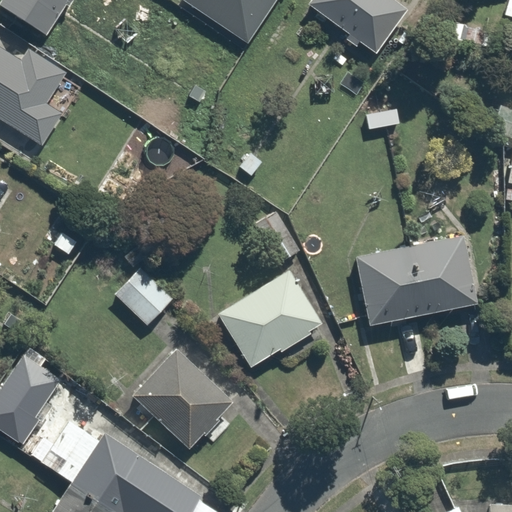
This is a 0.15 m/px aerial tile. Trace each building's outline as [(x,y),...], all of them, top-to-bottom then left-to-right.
[(0,0),(0,21),(15,31),(35,0),(0,0)] [(279,0),(274,7),(341,55),(375,8),(363,0),(279,0)] [(0,134),(27,150),(58,106),(44,97),(60,69),(0,35),(0,134)] [(511,113),(491,106),(483,126),(511,136),(511,113)] [(511,148),(505,147),(498,179),(511,181),(511,148)] [(324,258),(339,324),(445,299),(430,234),(324,258)] [(99,275),(135,316),(163,292),(127,250),(99,275)] [(187,314),(220,367),(288,326),(255,273),(187,314)] [(101,396),(151,447),(197,402),(146,351),(101,396)] [(80,384),(66,402),(93,423),(107,405),(80,384)] [(20,511),(87,511),(121,462),(75,431),(20,511)] [(511,511),(511,499),(478,498),(477,511),(511,511)] [(457,511),(453,500),(424,511),(457,511)]
